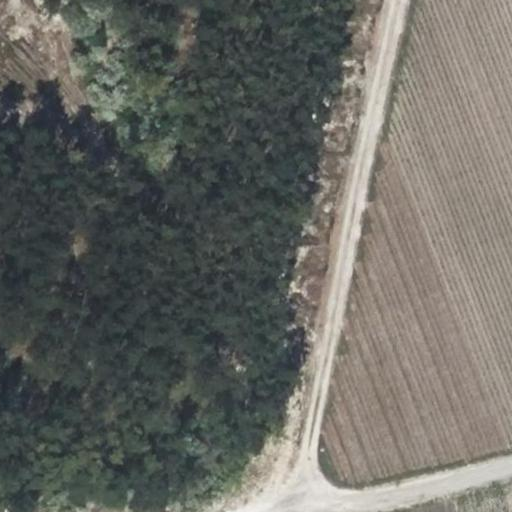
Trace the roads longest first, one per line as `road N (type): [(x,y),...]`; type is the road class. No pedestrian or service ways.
road 1 (track): [(305,511),(339,291),(401,0)]
road 2 (track): [(320,511),(511,466)]
